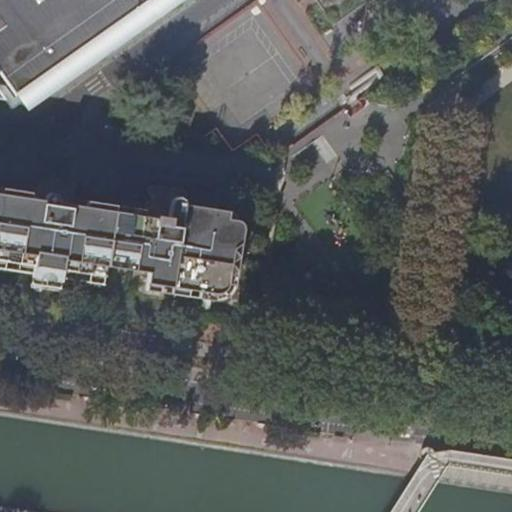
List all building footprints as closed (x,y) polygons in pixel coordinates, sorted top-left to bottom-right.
[(0,0),(0,78),(14,98),(59,66),(65,73),(137,22),(132,14),(151,0),(0,0)] [(313,0),(333,26),(370,0),(313,0)] [(0,253),(8,254),(34,258),(31,280),(46,283),(61,285),(64,263),(91,267),(106,269),(149,275),(147,287),(209,296),(215,296),(218,295),(224,291),(227,286),(228,280),(236,277),(237,274),(233,268),(239,262),(239,260),(234,252),(242,247),(243,238),(243,231),(242,226),(239,223),(229,222),(230,214),(185,207),(186,197),(183,193),(151,188),(146,192),(151,200),(144,205),(143,212),(87,204),(86,210),(73,208),(76,189),(72,183),(55,181),(51,175),(44,174),(40,178),(39,188),(30,195),(0,189),(0,253)] [(103,291),(106,269),(91,267),(88,289),(103,291)] [(30,291),(44,294),(46,283),(31,280),(30,291)] [(59,295),(61,285),(46,283),(44,294),(59,295)]
